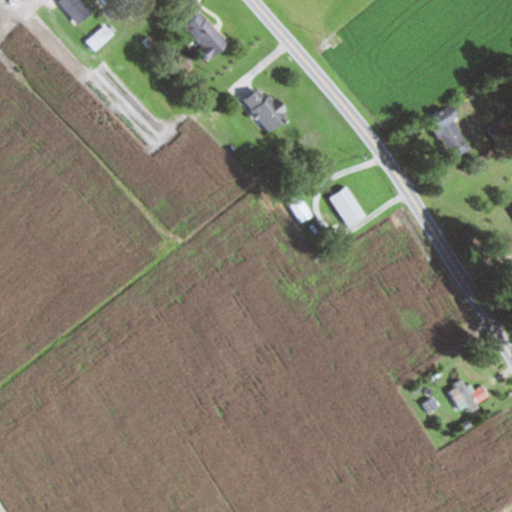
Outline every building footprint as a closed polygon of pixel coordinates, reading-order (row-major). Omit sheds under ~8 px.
[(32,11),(21,0),(9,0),(26,17),(32,11)] [(211,60),(229,42),(199,12),(181,30),(211,60)] [(96,50),(114,34),(105,25),(87,41),(96,50)] [(291,117),(276,97),(271,101),(261,87),(244,100),(268,133),(291,117)] [(451,105),(428,116),(449,159),(472,149),(451,105)] [(330,197),(350,226),(367,215),(347,185),(330,197)] [(472,410),(491,396),(483,386),(475,392),(463,377),(452,385),(472,410)]
